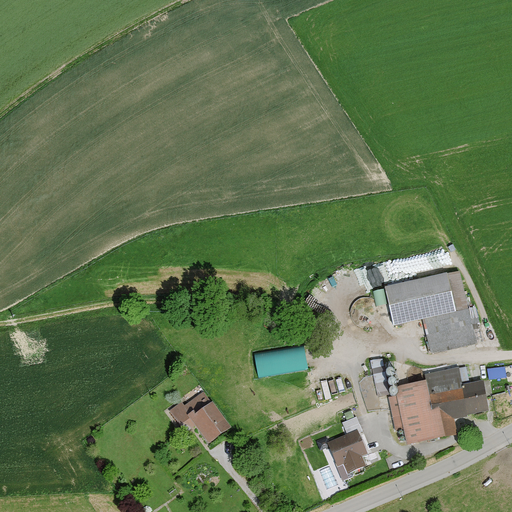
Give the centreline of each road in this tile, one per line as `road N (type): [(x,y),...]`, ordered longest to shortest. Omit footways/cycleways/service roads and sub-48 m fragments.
road 1 (track): [(303,315),(262,303),(129,302),(0,322)]
road 2 (residential): [(511,431),(341,511)]
